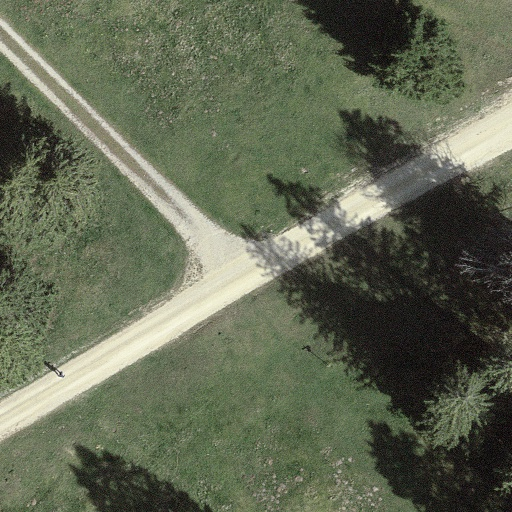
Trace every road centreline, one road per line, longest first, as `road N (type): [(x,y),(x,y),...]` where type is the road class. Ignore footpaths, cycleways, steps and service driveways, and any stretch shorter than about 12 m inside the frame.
road 1 (track): [(246,285),(0,42)]
road 2 (track): [(246,285),(511,131)]
road 3 (track): [(0,422),(246,285)]
